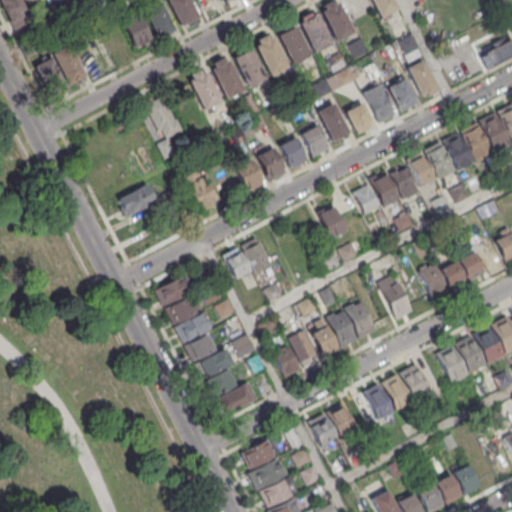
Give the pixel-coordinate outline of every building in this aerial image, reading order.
[(14,31),(0,3),(0,0),(18,0),(30,23),(14,31)] [(70,9),(65,0),(80,0),(82,3),(70,9)] [(157,0),(141,8),(156,37),(172,29),(157,0)] [(165,0),(179,26),(195,18),(186,0),(165,0)] [(333,39),(319,10),(323,8),(321,4),(329,0),(331,4),(336,2),(350,31),(333,39)] [(377,16),(369,0),(390,0),(394,8),(377,16)] [(131,46),(118,21),(135,12),(148,38),(131,46)] [(311,51),(297,22),(301,20),(299,16),(307,12),(309,16),(313,14),(328,43),(311,51)] [(97,33),(110,61),(127,53),(114,25),(97,33)] [(289,62),(275,34),(291,26),(305,54),(289,62)] [(267,74),(253,45),(257,43),(255,38),(263,34),(265,38),(270,36),(284,65),(267,74)] [(404,53),(397,40),(408,34),(415,47),(404,53)] [(72,44),(87,74),(104,65),(89,35),(72,44)] [(511,52),(484,68),(478,56),(493,48),(490,43),(506,35),(511,47),(511,52)] [(353,56),(346,44),(358,37),(364,50),(353,56)] [(24,56),(19,45),(30,39),(36,49),(24,56)] [(49,53),(65,82),(80,74),(65,44),(49,53)] [(245,86),(231,57),(235,55),(233,50),(242,46),(244,50),(248,48),(262,77),(245,86)] [(330,71),(324,59),(337,52),(343,64),(330,71)] [(62,84),(48,57),(32,65),(46,92),(62,84)] [(222,97),(208,68),(212,66),(210,62),(219,58),(221,62),(225,60),(239,89),(222,97)] [(404,67),(419,59),(434,86),(419,94),(404,67)] [(331,89),(325,77),(345,67),(351,79),(331,89)] [(201,109),(187,80),(191,78),(189,73),(197,69),(199,74),(204,71),(218,100),(201,109)] [(285,77),(291,90),(300,85),(293,72),(285,77)] [(399,110),(386,86),(402,77),(415,101),(399,110)] [(318,96),(311,85),(323,79),(329,90),(318,96)] [(360,92),(375,84),(390,111),(375,119),(360,92)] [(156,131),(145,107),(162,99),(172,120),(175,118),(180,129),(165,136),(161,129),(156,131)] [(330,140),(315,110),(331,102),(346,132),(330,140)] [(353,131),(342,111),(359,102),(370,122),(353,131)] [(511,137),(509,139),(494,111),(511,102),(511,103),(511,137)] [(491,148),(476,120),(492,111),(507,139),(491,148)] [(251,131),(245,120),(258,114),(263,124),(251,131)] [(472,159),(457,131),(474,122),(489,150),(472,159)] [(310,156),(298,133),(314,124),(326,147),(310,156)] [(234,144),(227,131),(236,126),(243,139),(234,144)] [(454,168),(439,141),(456,132),(471,160),(454,168)] [(288,167),(276,144),(292,136),(304,159),(288,167)] [(162,158),(155,144),(166,138),(173,152),(162,158)] [(435,178),(420,150),(437,141),(452,169),(435,178)] [(265,178),(253,156),(269,147),(281,170),(265,178)] [(417,187),(404,162),(420,154),(432,179),(417,187)] [(243,189),(231,167),(247,158),(259,181),(243,189)] [(400,197),(387,172),(402,164),(415,190),(400,197)] [(198,209),(181,176),(196,168),(213,201),(198,209)] [(381,205),(368,180),(383,172),(396,198),(381,205)] [(362,215),(350,191),(365,183),(377,207),(362,215)] [(453,202),(446,190),(459,183),(465,195),(453,202)] [(122,215),(114,199),(143,184),(151,199),(122,215)] [(435,212),(429,200),(441,194),(448,206),(435,212)] [(327,237),(313,211),(329,203),(343,229),(327,237)] [(380,223),(375,213),(379,211),(384,221),(380,223)] [(398,230),(392,218),(405,211),(411,224),(398,230)] [(493,240),(503,260),(511,255),(511,239),(508,232),(493,240)] [(252,271),(238,245),(254,236),(268,263),(252,271)] [(410,242),(419,238),(425,251),(417,255),(410,242)] [(342,261),(336,248),(349,242),(355,254),(342,261)] [(322,271),(311,252),(327,244),(337,263),(322,271)] [(232,278),(219,254),(234,246),(247,270),(232,278)] [(455,259),(466,279),(481,271),(471,251),(455,259)] [(437,269),(448,289),(463,281),(453,261),(437,269)] [(431,298),(416,271),(432,263),(446,290),(431,298)] [(160,305),(151,289),(181,274),(190,290),(160,305)] [(266,301),(260,289),(273,282),(279,294),(266,301)] [(392,318),(378,291),(394,283),(408,310),(392,318)] [(203,305),(197,293),(211,286),(217,297),(203,305)] [(324,304),(318,292),(327,287),(333,299),(324,304)] [(301,314),(295,302),(308,296),(314,308),(301,314)] [(169,323),(162,308),(184,297),(192,312),(169,323)] [(218,318),(211,306),(224,299),(231,311),(218,318)] [(356,337),(341,310),(357,301),(371,328),(356,337)] [(179,342),(171,326),(199,311),(207,328),(179,342)] [(337,346),(323,319),(339,311),(353,338),(337,346)] [(511,348),(504,353),(488,324),(505,315),(511,328),(511,348)] [(262,336),(256,324),(269,317),(275,330),(262,336)] [(320,356),(307,333),(323,325),(335,348),(320,356)] [(485,362),(470,334),(486,325),(502,353),(485,362)] [(298,361),(286,337),(301,329),(314,353),(298,361)] [(187,359),(180,345),(207,332),(214,346),(187,359)] [(237,357),(229,342),(244,334),(252,349),(237,357)] [(467,372),(451,344),(468,335),(483,363),(467,372)] [(449,382),(433,353),(450,344),(465,373),(449,382)] [(279,373),(269,354),(285,346),(294,365),(279,373)] [(198,378),(191,363),(221,347),(229,362),(198,378)] [(250,373),(244,360),(253,354),(260,367),(250,373)] [(411,399),(397,372),(413,364),(428,391),(411,399)] [(208,395),(200,380),(225,368),(232,383),(208,395)] [(497,387),(492,376),(504,370),(510,381),(497,387)] [(393,409),(378,382),(394,373),(409,400),(393,409)] [(481,397),(475,385),(483,381),(489,393),(481,397)] [(217,414),(209,398),(240,382),(248,398),(217,414)] [(374,419),(360,391),(376,383),(391,410),(374,419)] [(335,435),(323,412),(339,403),(351,426),(335,435)] [(316,444),(304,422),(321,413),(333,436),(316,444)] [(290,444),(284,433),(291,429),(297,440),(290,444)] [(511,457),(500,436),(511,429),(511,457)] [(446,449),(440,437),(449,432),(455,444),(446,449)] [(247,467),(238,450),(262,438),(271,455),(247,467)] [(295,466),(289,454),(301,448),(307,459),(295,466)] [(245,471),(253,488),(284,472),(275,456),(245,471)] [(391,477),(385,465),(394,460),(400,472),(391,477)] [(449,472),(461,494),(475,486),(464,464),(449,472)] [(305,484),(299,472),(311,466),(317,477),(305,484)] [(431,481),(443,503),(458,495),(446,473),(431,481)] [(264,507),(255,489),(279,477),(288,494),(264,507)] [(413,491),(424,511),(426,511),(440,505),(428,483),(413,491)] [(376,511),(369,498),(384,490),(395,511),(376,511)] [(394,501),(399,511),(418,511),(409,493),(394,501)] [(266,511),(264,508),(288,496),(296,511),(266,511)] [(314,511),(330,503),(334,511),(314,511)]
